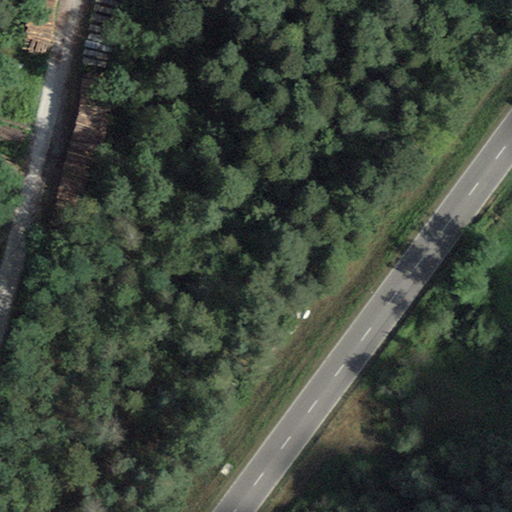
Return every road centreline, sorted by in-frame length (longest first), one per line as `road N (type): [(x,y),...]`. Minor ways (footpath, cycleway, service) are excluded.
road 1 (secondary): [(511,137),(234,511)]
road 2 (track): [(0,267),(74,0)]
